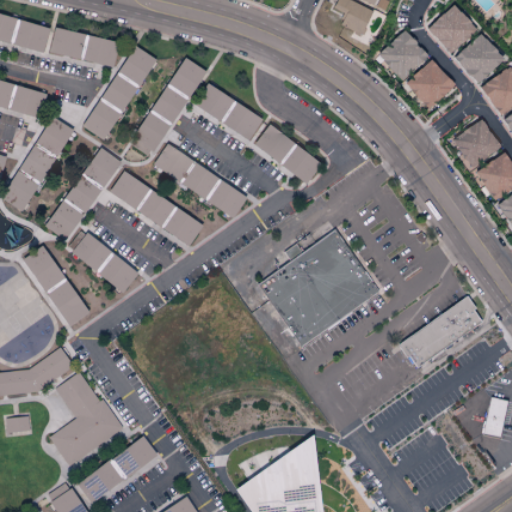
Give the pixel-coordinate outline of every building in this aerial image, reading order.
[(343,13),(338,23),(359,34),(371,10),(349,0),(334,0),(331,7),(343,13)] [(424,28),(448,54),(474,29),(450,3),(424,28)] [(13,16),(0,13),(0,40),(8,42),(13,16)] [(11,44),(41,52),(47,28),(17,19),(11,44)] [(83,33),(53,27),(47,52),(77,59),(83,33)] [(426,53),(400,29),(375,55),(400,79),(426,53)] [(451,56),(475,83),(502,58),(478,32),(451,56)] [(110,67),(116,42),(87,34),(80,60),(110,67)] [(139,84),(152,56),(130,45),(116,73),(139,84)] [(186,97),(204,71),(183,56),(165,82),(186,97)] [(402,82),(426,108),(452,85),(429,58),(402,82)] [(511,104),(511,73),(506,65),(477,86),(497,114),(511,104)] [(120,110),(134,88),(112,74),(98,97),(120,110)] [(0,81),(0,106),(36,114),(41,90),(0,81)] [(230,97),(203,83),(191,105),(219,120),(230,97)] [(128,144),(149,155),(167,122),(170,124),(184,98),(160,85),(128,144)] [(117,113),(95,100),(79,126),(101,139),(117,113)] [(246,139),(259,118),(234,102),(220,123),(246,139)] [(57,155),(69,126),(46,116),(33,144),(57,155)] [(450,136),(467,167),(498,149),(481,119),(450,136)] [(251,143),(275,162),(291,142),(267,124),(251,143)] [(176,181),(190,161),(164,143),(150,163),(176,181)] [(39,180),(50,155),(28,145),(17,170),(39,180)] [(303,183),(318,163),(294,145),(279,165),(303,183)] [(103,186),(118,160),(95,147),(80,174),(103,186)] [(473,170),(491,199),(511,186),(511,165),(503,151),(473,170)] [(179,183),(202,198),(216,177),(192,162),(179,183)] [(200,223),(120,171),(106,192),(187,244),(200,223)] [(34,182),(11,172),(0,196),(0,199),(22,210),(34,182)] [(42,226),(63,240),(81,213),(82,213),(98,189),(76,174),(42,226)] [(244,197),(218,179),(204,200),(230,218),(244,197)] [(92,270),(108,251),(80,229),(65,247),(92,270)] [(338,233),(378,289),(379,290),(383,296),(378,299),(318,342),(305,351),(262,291),(260,288),(294,264),(286,254),(299,246),(306,256),(317,248),(338,233)] [(20,259),(42,291),(62,277),(39,245),(20,259)] [(135,273),(112,254),(95,274),(119,293),(135,273)] [(86,313),(65,280),(45,294),(66,326),(86,313)] [(451,351),(439,359),(421,373),(412,358),(409,361),(403,351),(402,349),(439,322),(471,299),(480,313),(478,315),(486,325),(451,351)] [(0,371),(0,394),(27,394),(31,391),(71,368),(59,348),(21,370),(0,371)] [(53,387),(73,419),(47,436),(65,464),(118,431),(80,370),(53,387)] [(511,403),(511,411),(506,443),(500,442),(485,440),(491,411),(493,400),(500,401),(511,403)] [(27,431),(26,416),(3,417),(4,432),(27,431)] [(110,459),(125,478),(154,454),(139,435),(110,459)] [(232,491),(248,511),(319,511),(319,507),(314,500),(314,490),(312,437),(300,438),(232,491)] [(119,482),(107,461),(75,482),(87,502),(119,482)] [(84,511),(66,482),(45,495),(55,511),(84,511)] [(194,511),(183,496),(159,511),(194,511)]
